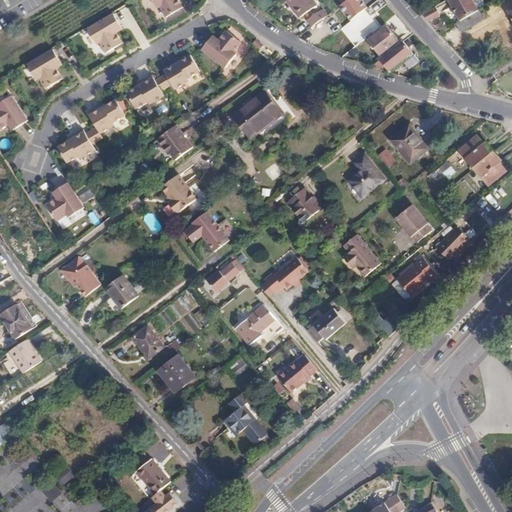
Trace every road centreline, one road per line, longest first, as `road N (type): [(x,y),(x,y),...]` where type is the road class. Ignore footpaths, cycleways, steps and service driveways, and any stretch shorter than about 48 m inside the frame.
road 1 (residential): [(0,241),(30,286),(223,493),(351,391),(511,219)]
road 2 (residential): [(231,1),(51,110),(33,167)]
road 3 (residential): [(466,101),(369,78),(297,48),(231,1)]
road 4 (tertiary): [(395,378),(263,511)]
road 5 (tertiary): [(511,264),(395,378)]
road 6 (unknown): [(30,286),(145,198)]
road 7 (primary): [(501,511),(435,385)]
road 8 (primary): [(511,267),(425,377)]
road 9 (unknown): [(88,351),(200,270)]
road 10 (residential): [(395,0),(462,74),(466,101)]
